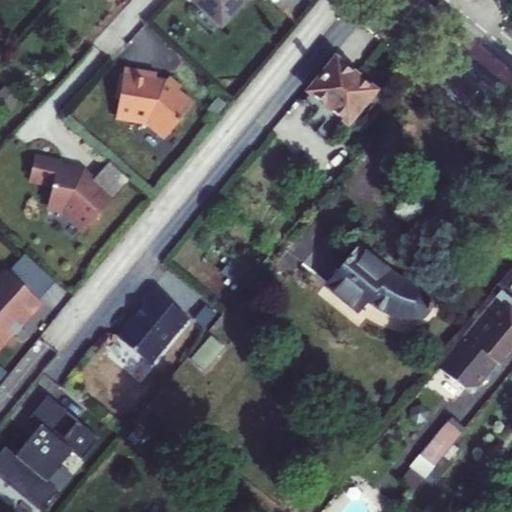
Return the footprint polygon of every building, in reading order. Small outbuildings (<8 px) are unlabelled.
[(254,0),(196,0),(192,6),(227,35),(254,0)] [(312,100),(318,105),(310,117),(341,140),(349,129),(354,133),(380,98),(340,67),(312,100)] [(127,110),(124,128),(156,133),(174,148),(202,114),(186,101),(189,98),(177,87),(174,92),(164,90),(164,86),(132,81),(131,85),(129,85),(125,110),(127,110)] [(271,142),(289,117),(278,108),(258,132),(271,142)] [(71,175),(44,169),(39,192),(62,197),(57,218),(74,221),(82,229),(80,232),(94,244),(140,192),(119,173),(100,193),(97,190),(85,188),(80,184),(70,182),(71,175)] [(364,255),(333,294),(369,324),(376,313),(404,330),(412,332),(420,332),(427,330),(434,326),(436,320),(437,314),(437,308),(436,302),(403,288),(364,255)] [(132,287),(126,294),(137,304),(150,288),(139,278),(132,287)] [(0,299),(0,305),(18,285),(15,282),(0,299)] [(18,285),(0,305),(0,367),(1,368),(22,345),(26,348),(33,340),(29,336),(50,313),(18,285)] [(156,372),(195,327),(161,297),(148,311),(151,313),(127,340),(128,348),(156,372)] [(477,334),(448,370),(475,392),(486,387),(493,382),(511,357),(511,304),(505,299),(477,334)] [(50,313),(29,336),(33,340),(54,316),(50,313)] [(22,345),(1,368),(5,371),(26,348),(22,345)] [(37,430),(47,438),(48,437),(68,453),(71,449),(60,440),(74,423),(54,408),(37,430)] [(417,480),(430,489),(470,439),(457,429),(417,480)] [(90,471),(108,450),(85,432),(71,449),(68,453),(48,437),(47,438),(24,468),(13,460),(0,475),(0,481),(39,511),(58,511),(67,502),(56,493),(80,463),(90,471)]
